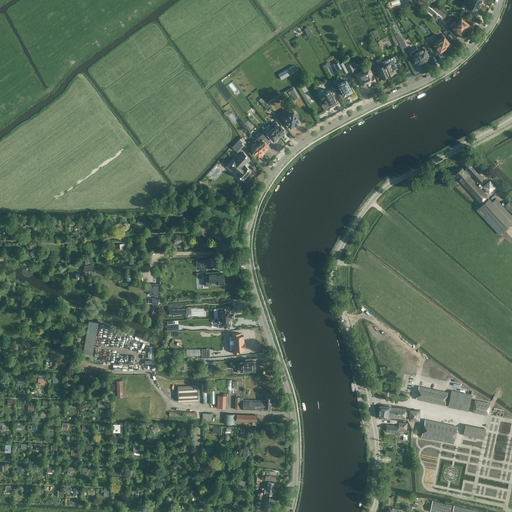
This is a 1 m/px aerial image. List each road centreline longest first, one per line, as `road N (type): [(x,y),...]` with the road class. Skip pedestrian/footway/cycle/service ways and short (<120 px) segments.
road 1 (tertiary): [(289,511),(295,415),(246,252),(258,197),(278,166),(321,132),(456,62),(485,33),(501,0)]
road 2 (unclassified): [(372,511),(378,443),(336,261),(376,193),(511,119)]
